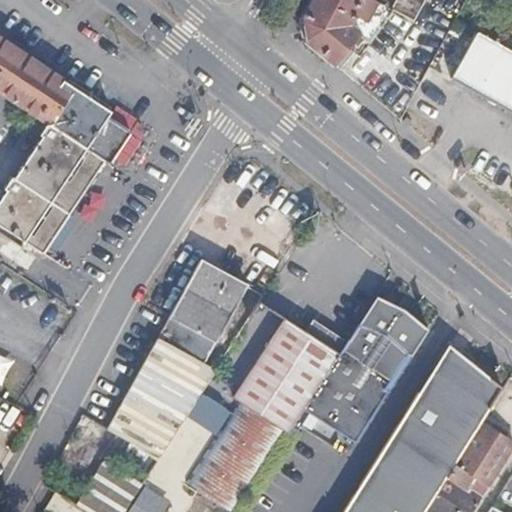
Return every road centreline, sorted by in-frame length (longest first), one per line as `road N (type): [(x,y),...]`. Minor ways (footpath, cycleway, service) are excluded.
road 1 (residential): [(242,101),(118,308),(17,511)]
road 2 (secondary): [(242,101),(511,318)]
road 3 (secondary): [(511,265),(269,65)]
road 4 (unknown): [(118,308),(0,251)]
